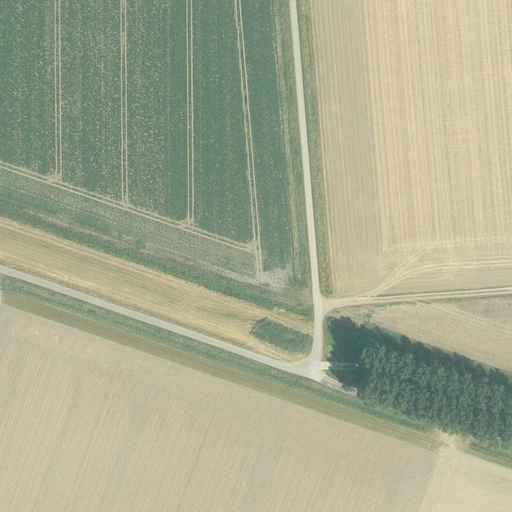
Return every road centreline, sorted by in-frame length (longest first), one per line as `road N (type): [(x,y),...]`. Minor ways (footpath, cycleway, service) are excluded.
road 1 (unclassified): [(0,270),(307,374),(317,307),(293,0)]
road 2 (track): [(511,445),(307,374)]
road 3 (track): [(317,307),(511,291)]
